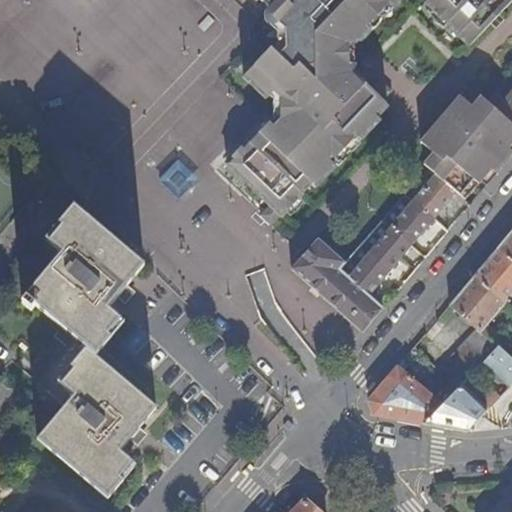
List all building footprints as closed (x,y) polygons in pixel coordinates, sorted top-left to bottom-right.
[(511,0),(257,0),(258,1),(258,0),(260,0),(270,9),(267,12),(265,17),(265,21),(268,25),(272,27),(276,27),(280,25),(286,31),(286,49),(279,55),(272,49),(244,76),(268,99),(274,93),(284,103),(285,122),(277,129),(270,122),(232,161),(273,201),(263,212),(271,218),(277,212),(280,215),(306,189),(305,187),(314,179),(317,181),(334,164),(331,160),(355,135),(358,138),(377,117),(375,115),(386,103),(380,97),(390,87),(380,76),(369,87),(349,69),(349,61),(352,61),(351,41),(355,38),(357,39),(369,28),(364,23),(385,1),(390,5),(395,0),(428,0),(473,44),(511,2),(511,0)] [(487,102),(511,123),(511,92),(507,98),(497,89),(487,102)] [(456,193),(471,206),(511,156),(511,123),(487,102),(480,96),(471,107),(462,118),(450,108),(420,144),(434,155),(424,167),(427,170),(435,177),(456,193)] [(462,118),(471,107),(460,97),(450,108),(462,118)] [(413,202),(434,219),(456,193),(435,177),(417,198),(408,191),(405,195),(413,202)] [(391,228),(411,245),(434,219),(413,202),(391,228)] [(72,207),(58,226),(61,228),(49,245),(61,255),(24,298),(25,298),(38,310),(84,349),(68,368),(73,372),(61,386),(73,396),(37,440),(108,498),(122,482),(118,478),(131,462),(120,452),(155,409),(94,358),(110,339),(107,337),(120,320),(109,311),(143,268),(72,207)] [(274,222),(280,215),(277,212),(271,218),(274,222)] [(370,253),(390,270),(411,245),(391,228),(383,221),(377,227),(386,234),(374,249),(365,241),(361,246),(370,253)] [(61,228),(58,226),(45,241),(49,245),(61,228)] [(292,269),(362,332),(382,309),(368,296),(340,270),(344,266),(345,263),(332,252),(327,248),(330,244),(333,241),(324,232),(313,243),(304,254),(292,269)] [(511,234),(499,250),(511,262),(511,234)] [(336,248),(330,244),(327,248),(332,252),(336,248)] [(511,262),(499,250),(475,278),(504,305),(511,312),(511,299),(511,298),(511,296),(511,262)] [(340,270),(368,296),(390,270),(370,253),(353,273),(344,266),(340,270)] [(475,278),(450,307),(478,332),(497,349),(511,362),(511,350),(486,326),(504,305),(475,278)] [(38,310),(25,298),(21,304),(34,314),(38,310)] [(123,323),(120,320),(107,337),(110,339),(123,323)] [(443,391),(450,397),(461,386),(482,365),(497,349),(478,332),(439,372),(450,383),(443,391)] [(482,365),(507,389),(511,383),(511,362),(497,349),(482,365)] [(73,372),(68,368),(56,382),(61,386),(73,372)] [(374,416),(424,425),(440,408),(397,368),(369,402),(374,416)] [(440,408),(424,425),(465,433),(480,417),(491,406),(487,402),(483,407),(461,386),(450,397),(440,408)] [(135,466),(131,462),(118,478),(122,482),(135,466)] [(317,511),(305,500),(294,511),(317,511)]
